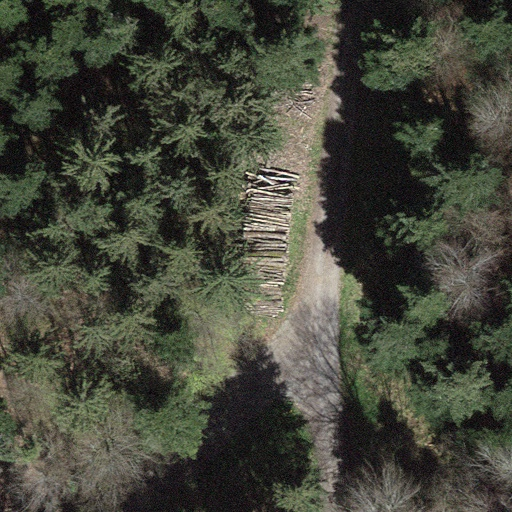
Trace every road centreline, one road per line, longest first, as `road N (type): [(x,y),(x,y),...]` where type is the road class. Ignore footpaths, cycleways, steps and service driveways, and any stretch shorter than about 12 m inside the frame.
road 1 (track): [(342,511),(316,379),(340,0)]
road 2 (track): [(316,379),(141,511)]
